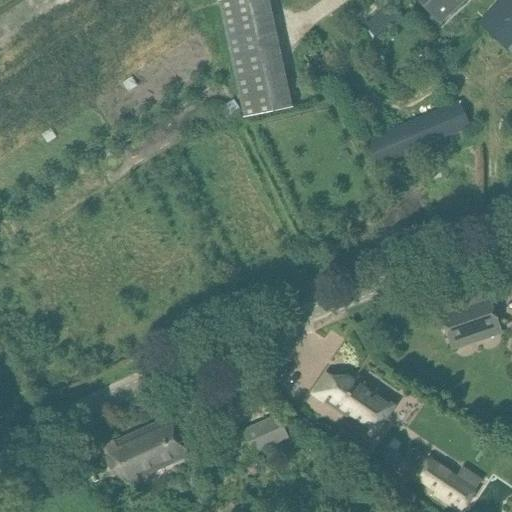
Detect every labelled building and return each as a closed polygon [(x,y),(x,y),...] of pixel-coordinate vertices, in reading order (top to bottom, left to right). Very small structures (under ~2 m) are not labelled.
[(269,0),(225,0),(221,1),(245,117),(293,107),(269,0)] [(418,0),(441,23),(464,0),(418,0)] [(511,0),(501,0),(479,24),(508,51),(509,50),(511,52),(511,0)] [(402,17),(391,4),(365,26),(377,40),(402,17)] [(221,109),(229,121),(242,112),(234,100),(221,109)] [(368,140),(379,165),(470,127),(459,101),(368,140)] [(441,318),(450,341),(499,324),(491,301),(441,318)] [(396,402),(351,371),(347,377),(342,384),(331,376),(327,374),(314,393),(373,435),(396,402)] [(102,447),(112,470),(131,482),(190,455),(172,416),(102,447)] [(285,438),(276,418),(244,432),(254,453),(285,438)] [(429,460),(417,477),(437,490),(433,496),(458,511),(461,511),(475,491),(429,460)]
